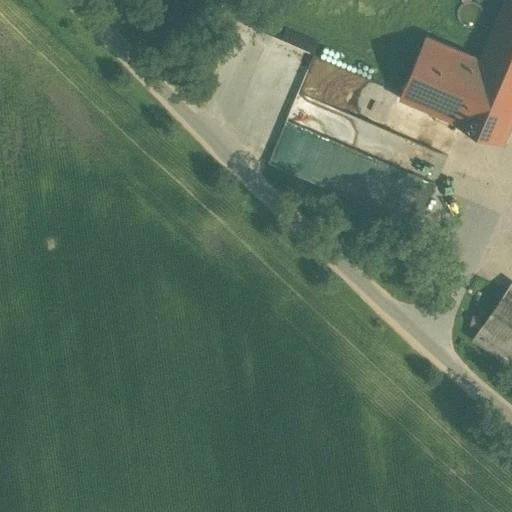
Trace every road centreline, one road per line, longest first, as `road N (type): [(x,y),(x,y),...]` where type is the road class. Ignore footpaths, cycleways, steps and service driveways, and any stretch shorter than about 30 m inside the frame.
road 1 (unclassified): [(511,419),(259,189),(74,0)]
road 2 (unknown): [(479,121),(224,153)]
